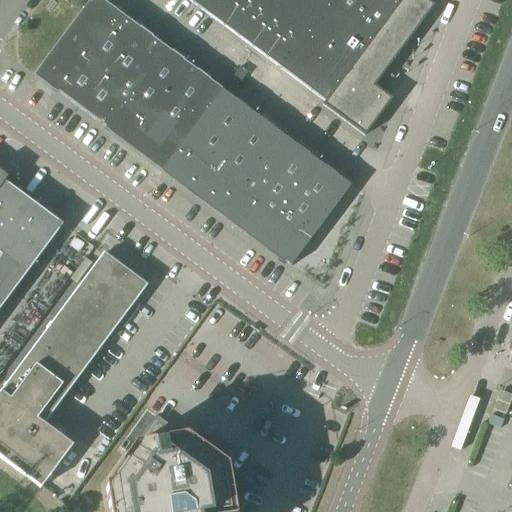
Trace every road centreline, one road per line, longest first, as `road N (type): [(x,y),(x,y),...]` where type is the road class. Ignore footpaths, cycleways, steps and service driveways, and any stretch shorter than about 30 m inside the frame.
road 1 (residential): [(388,386),(324,352),(0,110)]
road 2 (unclassified): [(388,386),(511,74)]
road 3 (unclassified): [(340,511),(388,386)]
